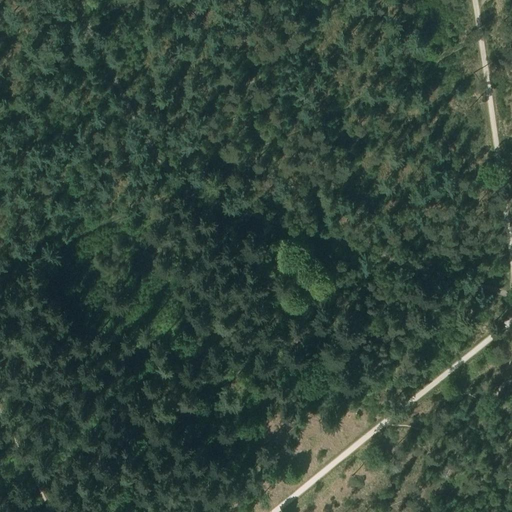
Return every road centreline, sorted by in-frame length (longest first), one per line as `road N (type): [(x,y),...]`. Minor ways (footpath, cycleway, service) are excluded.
road 1 (track): [(511,257),(476,5)]
road 2 (track): [(384,423),(511,319)]
road 3 (track): [(384,423),(271,511)]
